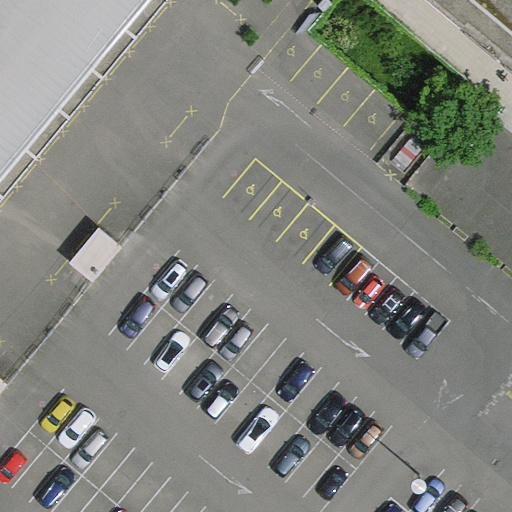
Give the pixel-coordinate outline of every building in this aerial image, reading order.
[(0,0),(0,208),(173,0),(0,0)] [(511,0),(427,0),(511,70),(511,0)] [(100,226),(71,261),(94,280),(123,245),(100,226)] [(0,376),(0,394),(9,384),(0,376)] [(225,511),(227,509),(158,456),(128,494),(99,472),(76,502),(88,511),(225,511)]
